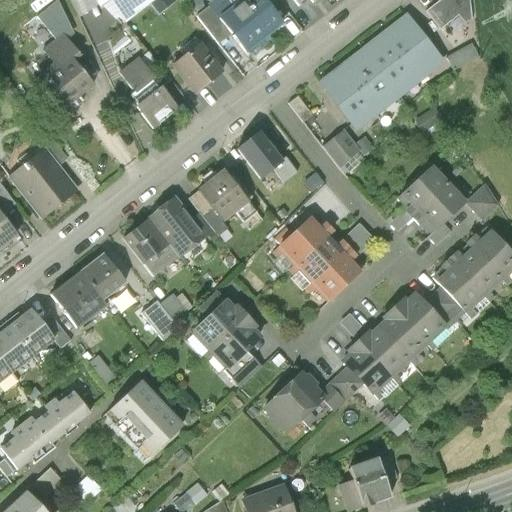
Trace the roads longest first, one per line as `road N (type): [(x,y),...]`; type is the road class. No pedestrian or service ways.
road 1 (residential): [(259,89),(400,263),(289,354)]
road 2 (residential): [(0,293),(259,89)]
road 3 (residential): [(259,89),(362,0)]
road 4 (unknown): [(0,496),(97,411)]
